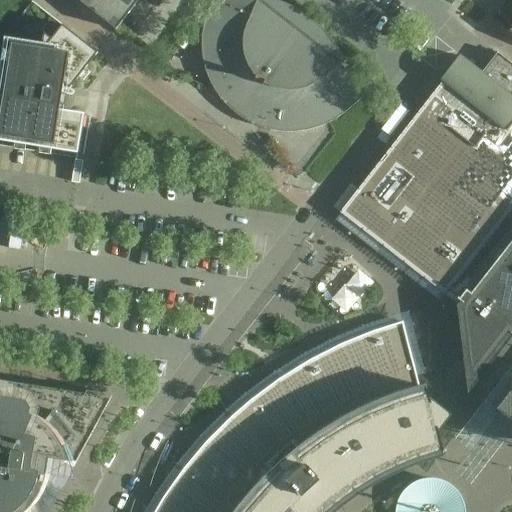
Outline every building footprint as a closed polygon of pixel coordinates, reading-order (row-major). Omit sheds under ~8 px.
[(111,0),(81,0),(80,3),(115,31),(129,14),(111,0)] [(111,0),(129,14),(139,0),(111,0)] [(208,12),(206,17),(205,21),(203,30),(202,39),(201,48),(202,57),(204,66),(205,69),(208,77),(211,85),(216,93),(221,100),(223,103),(230,109),(237,115),(244,120),(252,124),(254,125),(263,128),(272,131),(281,132),(290,133),(299,132),(302,132),(311,130),(320,127),(328,124),(336,119),(344,114),(365,96),(341,65),(346,61),(323,30),(296,9),(274,0),(213,0),(209,9),(208,12)] [(0,141),(78,154),(84,114),(60,110),(61,106),(65,106),(67,95),(63,95),(63,94),(61,94),(62,83),(70,89),(97,53),(62,25),(51,39),(43,33),(42,44),(4,38),(0,63),(0,62),(0,141)] [(462,58),(340,213),(341,214),(445,296),(446,296),(450,292),(460,300),(461,307),(470,385),(510,334),(511,331),(511,64),(498,53),(497,54),(482,73),(462,58)] [(79,184),(83,161),(75,160),(71,183),(79,184)] [(154,511),(318,511),(319,511),(331,501),(351,486),(372,473),(394,462),(402,458),(418,452),(437,428),(437,427),(446,416),(431,404),(427,390),(426,390),(426,389),(420,390),(417,376),(403,323),(374,331),(341,344),(309,361),(278,379),(249,401),(232,416),(206,442),(183,469),(163,498),(154,511)] [(111,398),(0,380),(0,511),(40,511),(40,510),(38,507),(36,504),(39,501),(42,496),(44,491),(47,486),(48,482),(49,477),(52,459),(72,462),(77,462),(111,398)] [(511,395),(502,409),(511,416),(511,387),(511,388),(511,389),(511,390),(511,395)] [(400,508),(399,511),(462,511),(462,506),(459,498),(454,491),(447,486),(440,483),(431,481),(423,482),(415,486),(409,491),(403,497),(402,500),(401,503),(400,508)]
